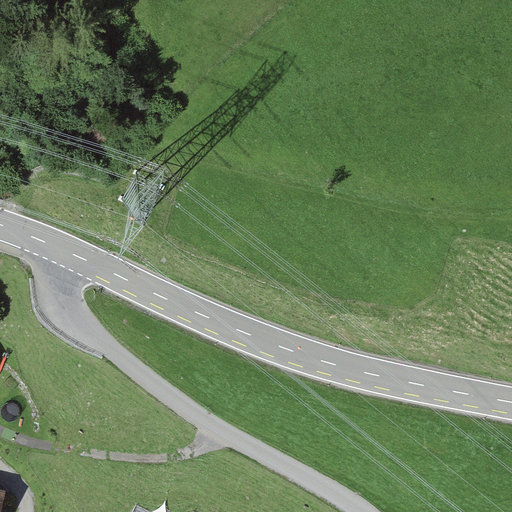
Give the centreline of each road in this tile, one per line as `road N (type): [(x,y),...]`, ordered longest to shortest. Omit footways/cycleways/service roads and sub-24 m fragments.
road 1 (secondary): [(511,401),(297,352),(65,252)]
road 2 (unclassified): [(65,252),(56,298),(75,323),(228,433),(365,511)]
